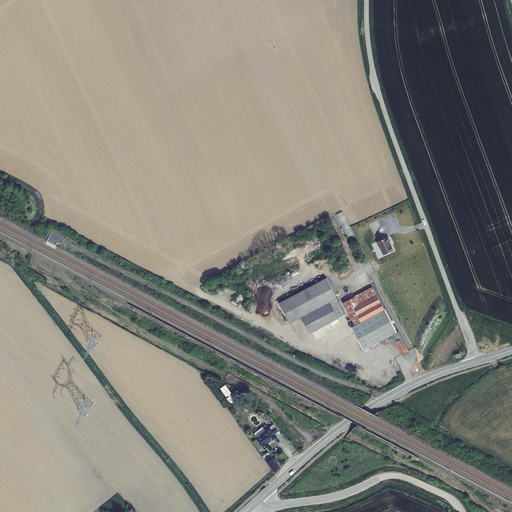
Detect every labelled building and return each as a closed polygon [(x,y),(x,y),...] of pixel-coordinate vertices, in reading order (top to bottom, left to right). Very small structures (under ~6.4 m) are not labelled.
[(347,237),(354,234),(343,211),(336,215),(347,237)] [(390,241),(388,237),(377,242),(380,248),(381,248),(384,255),(393,250),(391,246),(390,246),(389,242),(390,241)] [(310,333),(345,314),(339,301),(326,278),(279,303),(290,323),(302,317),(310,333)] [(373,287),(343,302),(355,324),(384,309),(373,287)] [(397,332),(384,309),(355,324),(355,325),(351,327),(363,349),(397,332)] [(398,332),(392,336),(402,355),(408,351),(398,332)] [(240,397),(236,392),(232,394),(226,384),(220,388),(223,393),(221,394),(224,397),(225,396),(230,403),(240,397)] [(256,438),(264,448),(269,444),(268,443),(277,436),(280,433),(274,424),(270,428),(269,428),(268,427),(266,428),(267,429),(256,438)] [(268,452),(263,456),(273,469),(274,471),(279,467),(268,452)]
